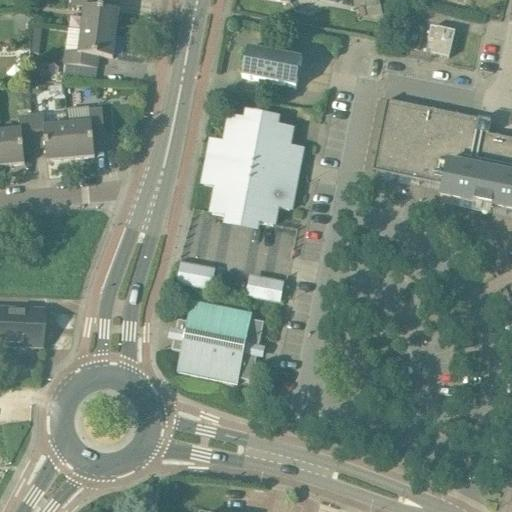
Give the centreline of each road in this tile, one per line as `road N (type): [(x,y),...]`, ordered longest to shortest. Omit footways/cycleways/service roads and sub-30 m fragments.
road 1 (residential): [(305,394),(364,81),(381,84)]
road 2 (tertiary): [(143,447),(288,472),(405,511)]
road 3 (tertiary): [(197,0),(155,197)]
road 4 (tertiary): [(155,197),(112,286),(97,376)]
road 5 (tertiary): [(128,381),(128,331),(155,197)]
road 6 (residential): [(389,86),(498,110),(511,49)]
road 7 (tertiary): [(452,511),(292,451)]
road 8 (residential): [(0,203),(112,190),(155,197)]
road 9 (tertiary): [(292,451),(150,411)]
